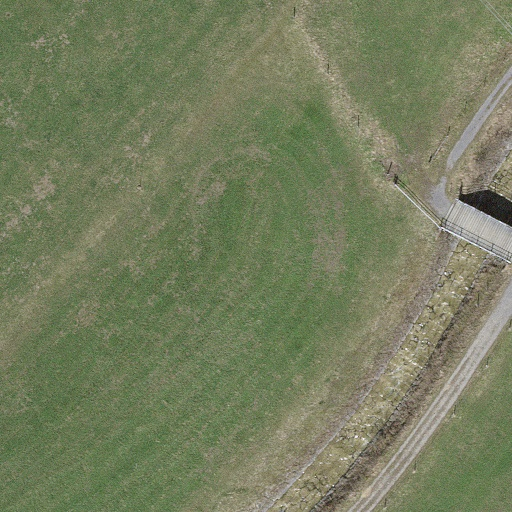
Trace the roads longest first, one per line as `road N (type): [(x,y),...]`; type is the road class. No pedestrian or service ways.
road 1 (track): [(511,312),(397,511)]
road 2 (track): [(337,116),(451,222)]
